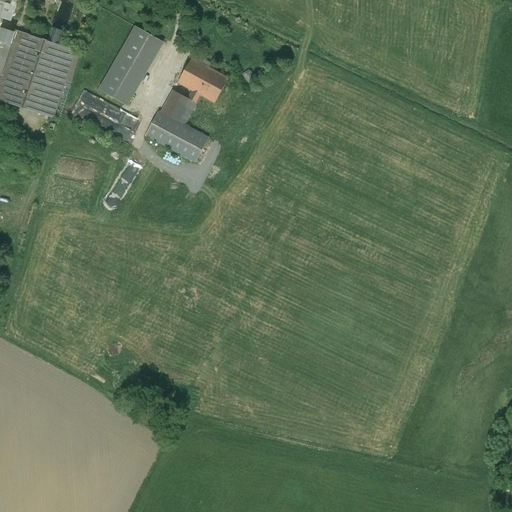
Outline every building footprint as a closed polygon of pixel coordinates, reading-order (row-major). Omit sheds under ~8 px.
[(0,0),(0,17),(11,21),(17,0),(0,0)] [(136,28),(100,90),(128,106),(163,44),(136,28)] [(76,50),(15,30),(14,33),(3,29),(0,37),(0,74),(0,75),(0,74),(0,100),(54,118),(76,50)] [(228,79),(191,58),(178,83),(192,91),(200,96),(215,104),(228,79)] [(243,76),(247,82),(255,76),(251,71),(243,76)] [(200,96),(192,91),(188,99),(174,91),(161,113),(184,125),(200,96)] [(129,138),(133,127),(109,119),(114,102),(83,92),(73,119),(129,138)] [(161,113),(159,112),(145,136),(195,163),(208,138),(184,125),(161,113)] [(139,204),(137,207),(146,213),(148,209),(139,204)]
